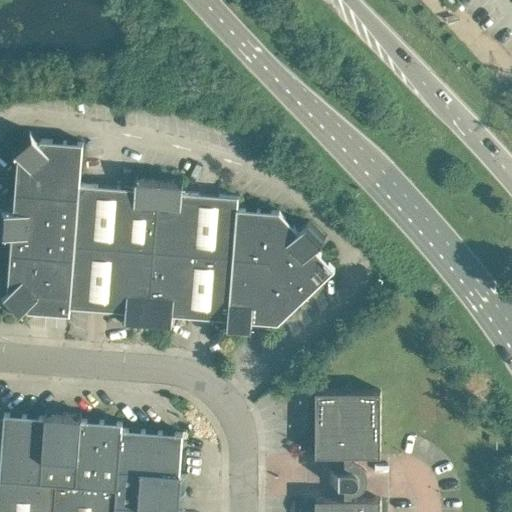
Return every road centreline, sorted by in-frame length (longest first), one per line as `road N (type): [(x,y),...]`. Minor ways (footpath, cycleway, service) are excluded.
road 1 (secondary): [(193,0),(432,244),(511,352)]
road 2 (unclassified): [(247,511),(242,425),(226,398),(193,376),(0,360)]
road 3 (secondary): [(511,178),(347,0)]
